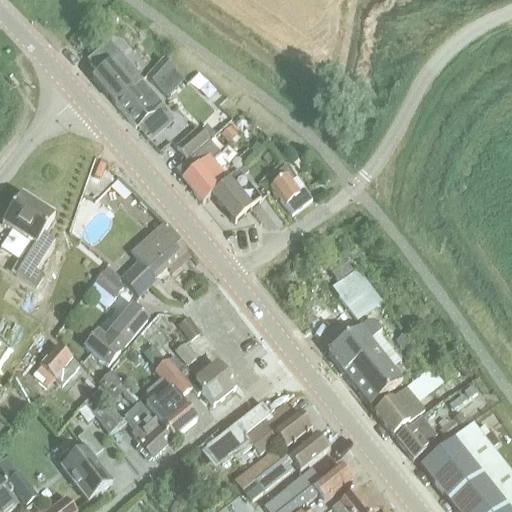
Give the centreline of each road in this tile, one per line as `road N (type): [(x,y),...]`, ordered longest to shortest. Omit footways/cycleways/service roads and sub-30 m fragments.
road 1 (unclassified): [(354,188),(443,52),(473,23),(511,5)]
road 2 (residential): [(300,364),(109,511)]
road 3 (secondary): [(232,277),(77,95)]
road 4 (secondary): [(418,511),(300,364)]
road 5 (residential): [(232,277),(354,188)]
